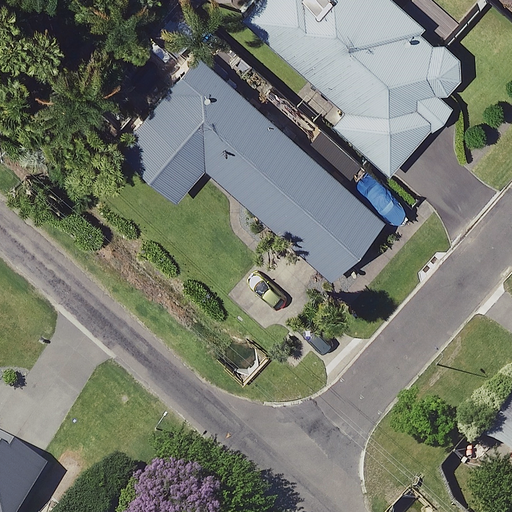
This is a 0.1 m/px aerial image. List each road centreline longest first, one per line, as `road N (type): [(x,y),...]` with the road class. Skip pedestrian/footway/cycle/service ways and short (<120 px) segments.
road 1 (residential): [(0,222),(300,489)]
road 2 (residential): [(511,252),(300,489)]
